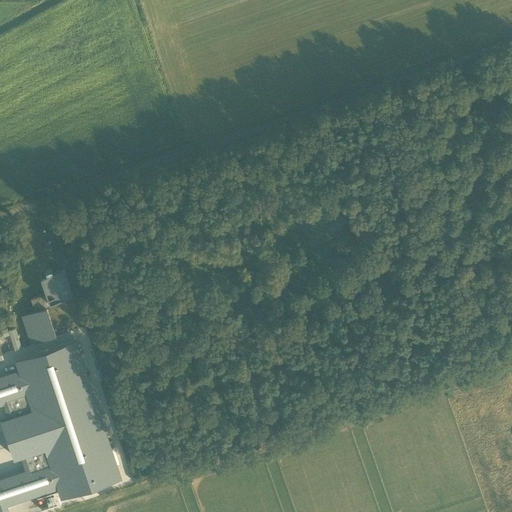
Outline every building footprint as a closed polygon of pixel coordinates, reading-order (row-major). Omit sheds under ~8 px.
[(278,203),(277,200),(273,191),(260,197),(264,206),(265,209),(278,203)] [(41,307),(21,314),(30,340),(48,334),(42,317),(63,310),(59,297),(72,293),(62,265),(41,272),(47,291),(44,292),(47,301),(40,303),(41,307)] [(32,276),(10,283),(19,310),(29,306),(24,291),(36,287),(35,284),(32,276)] [(288,301),(299,289),(287,278),(276,290),(288,301)] [(0,402),(4,402),(9,417),(2,420),(14,457),(21,454),(26,470),(0,478),(0,505),(6,503),(58,486),(61,496),(120,476),(74,340),(16,360),(19,370),(0,376),(0,402)]
